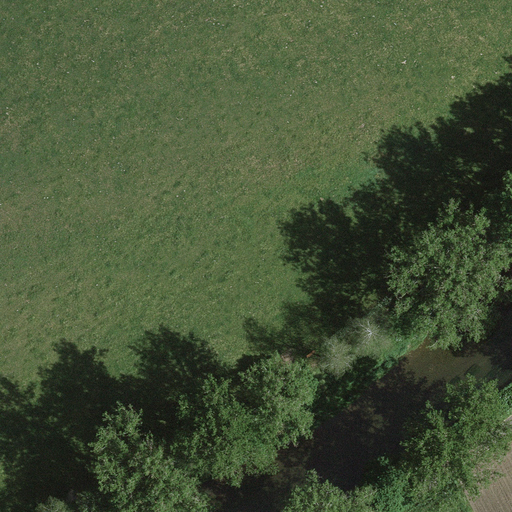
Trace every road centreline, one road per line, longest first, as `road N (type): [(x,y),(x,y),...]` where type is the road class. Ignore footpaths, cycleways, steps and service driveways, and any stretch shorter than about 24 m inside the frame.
road 1 (track): [(511,243),(148,500),(118,511)]
road 2 (track): [(511,426),(388,511)]
